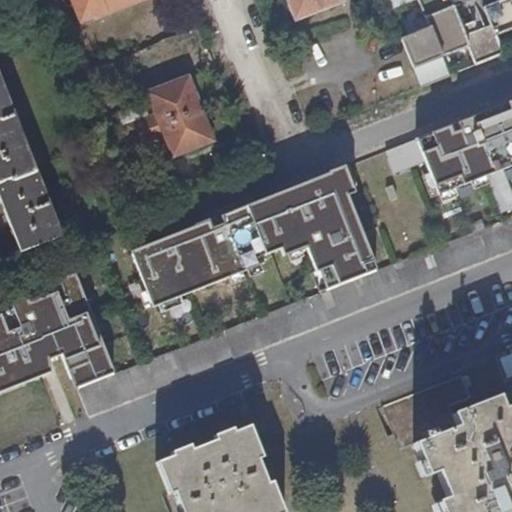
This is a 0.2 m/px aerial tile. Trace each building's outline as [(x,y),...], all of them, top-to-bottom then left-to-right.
[(68,0),(78,23),(90,18),(91,20),(142,0),(68,0)] [(336,3),(335,0),(283,0),(292,22),(336,3)] [(462,32),(446,0),(380,0),(383,6),(397,0),(412,0),(424,25),(396,36),(417,86),(446,74),(439,56),(465,45),(473,64),(500,53),(493,35),(511,27),(511,0),(510,0),(505,0),(483,11),(491,28),(479,34),(475,25),(462,32)] [(61,68),(68,87),(87,79),(84,70),(80,60),(61,68)] [(144,113),(120,122),(125,136),(197,109),(184,76),(145,92),(155,118),(147,121),(144,113)] [(0,210),(17,254),(57,238),(0,92),(0,210)] [(511,98),(413,137),(435,193),(511,163),(511,98)] [(197,109),(125,136),(130,148),(154,138),(151,132),(160,129),(169,154),(209,138),(197,109)] [(334,169),(127,250),(149,307),(305,245),(322,289),(373,268),(334,169)] [(0,447),(511,245),(511,213),(373,268),(322,289),(110,373),(74,387),(34,402),(0,415),(0,447)] [(50,293),(0,312),(0,390),(46,371),(47,359),(58,356),(74,387),(110,373),(70,274),(46,284),(50,293)] [(506,376),(511,373),(511,353),(500,357),(506,376)] [(459,377),(451,381),(460,404),(469,400),(459,377)] [(511,511),(511,459),(485,470),(464,415),(453,420),(448,408),(460,404),(451,381),(380,410),(399,453),(414,447),(426,476),(435,472),(446,499),(436,503),(439,511),(511,511)] [(485,470),(511,459),(511,403),(498,409),(495,402),(464,415),(485,470)] [(172,464),(156,469),(166,494),(171,493),(178,511),(272,511),(277,510),(267,484),(262,486),(252,460),(257,458),(247,434),(231,440),(214,447),(191,456),(172,464)] [(214,447),(231,440),(230,434),(212,441),(214,447)] [(170,459),(172,464),(191,456),(189,451),(170,459)]
